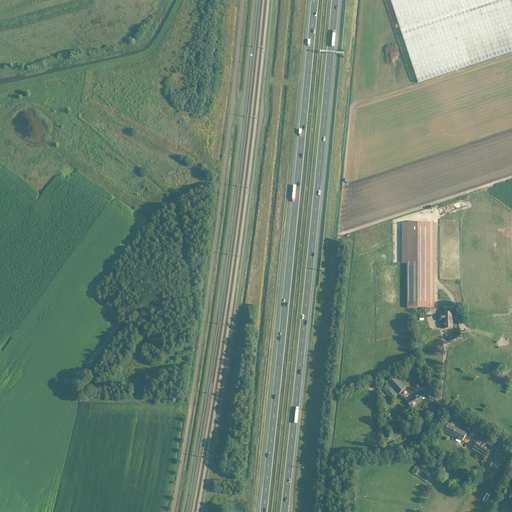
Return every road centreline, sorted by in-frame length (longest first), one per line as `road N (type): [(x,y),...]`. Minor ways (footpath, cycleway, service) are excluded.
road 1 (unclassified): [(171,511),(243,0)]
road 2 (motorway): [(284,511),(334,0)]
road 3 (motorway): [(311,0),(263,511)]
road 4 (unknown): [(464,70),(349,109),(336,231),(511,178)]
road 5 (unclassified): [(511,449),(440,400),(445,350),(472,330)]
